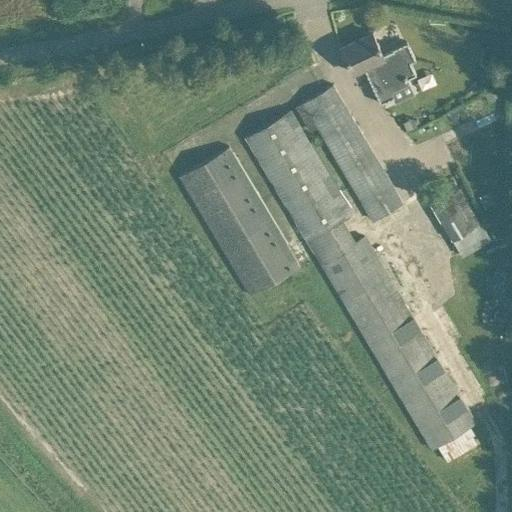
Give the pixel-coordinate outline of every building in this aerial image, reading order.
[(383,55),(381,50),(372,32),(341,47),(352,72),(366,65),(369,72),(366,73),(380,103),(393,96),(391,91),(407,84),(405,79),(416,74),(410,62),(415,59),(407,41),(391,48),(392,50),(383,55)] [(374,220),(404,202),(333,84),(303,101),(374,220)] [(432,447),(476,420),(290,109),(246,135),(432,447)] [(228,146),(180,175),(251,294),(299,265),(228,146)] [(457,189),(429,205),(459,256),(487,240),(457,189)]
